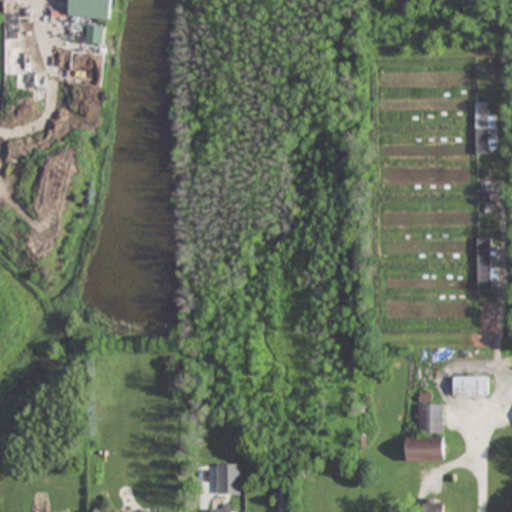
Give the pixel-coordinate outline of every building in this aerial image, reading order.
[(111,0),(70,0),(69,16),(109,21),(111,0)] [(495,155),(495,114),(489,114),(489,103),(476,103),(476,155),(495,155)] [(479,290),(491,290),(491,282),(496,282),(495,261),(497,261),(497,247),(491,247),(491,238),(478,238),(479,290)] [(454,396),(489,396),(489,377),(454,377),(454,396)] [(444,461),(444,437),(407,437),(407,461),(444,461)] [(218,494),(241,494),(240,464),(218,464),(218,494)] [(425,511),(444,511),(444,500),(425,500),(425,511)]
